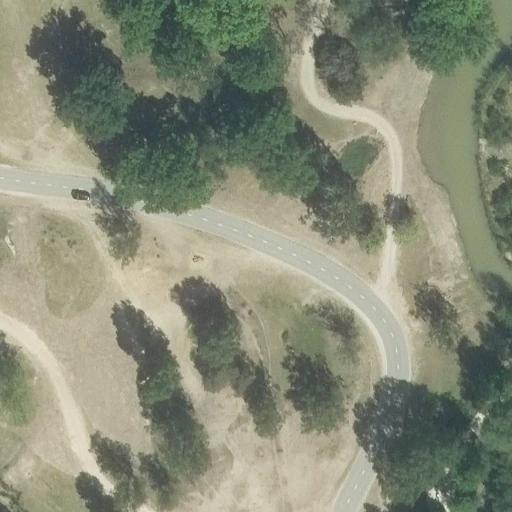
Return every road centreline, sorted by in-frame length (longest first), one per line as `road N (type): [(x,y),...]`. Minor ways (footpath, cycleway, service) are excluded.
road 1 (track): [(382,319),(396,181),(392,138),(376,119),(325,107),(308,91),(321,0)]
road 2 (track): [(0,324),(30,344),(74,417),(97,483),(141,511)]
